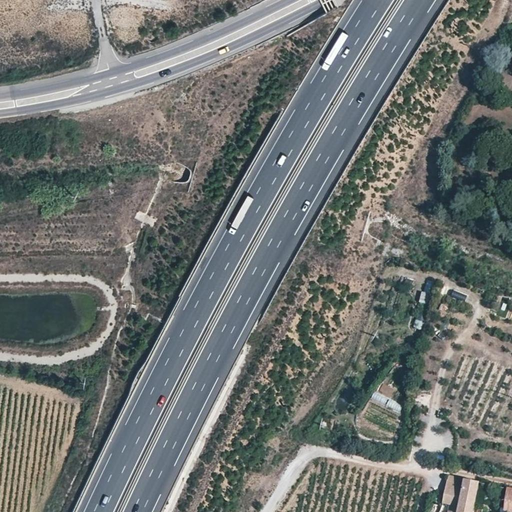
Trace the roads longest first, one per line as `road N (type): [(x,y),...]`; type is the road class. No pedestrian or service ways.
road 1 (motorway): [(138,511),(252,283),(419,0)]
road 2 (motorway): [(376,0),(241,229),(99,511)]
road 3 (tertiary): [(0,103),(76,91),(194,54),(316,0)]
road 4 (unclassified): [(268,511),(305,455),(428,469)]
